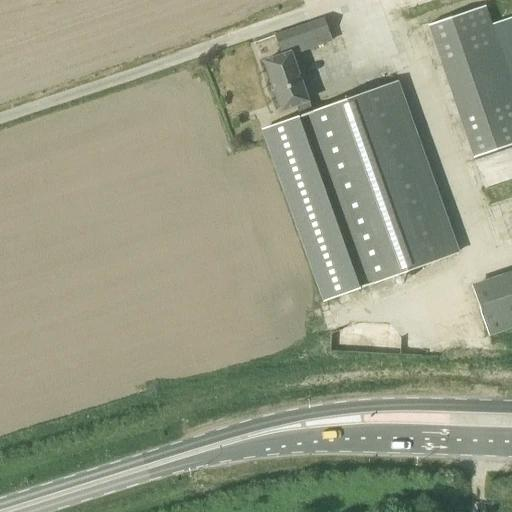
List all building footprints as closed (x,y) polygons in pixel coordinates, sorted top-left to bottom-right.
[(428,26),(473,159),(511,145),(511,87),(484,7),(428,26)] [(323,19),(274,36),(281,56),(288,53),(289,54),(330,40),(323,19)] [(273,127),(263,131),(265,137),(325,302),(455,256),(393,84),(310,114),(289,54),(288,53),(281,56),(263,62),(280,111),(294,106),(299,118),(273,127)] [(511,275),(472,290),(487,336),(511,327),(511,275)] [(447,357),(472,358),(473,331),(448,331),(447,357)]
